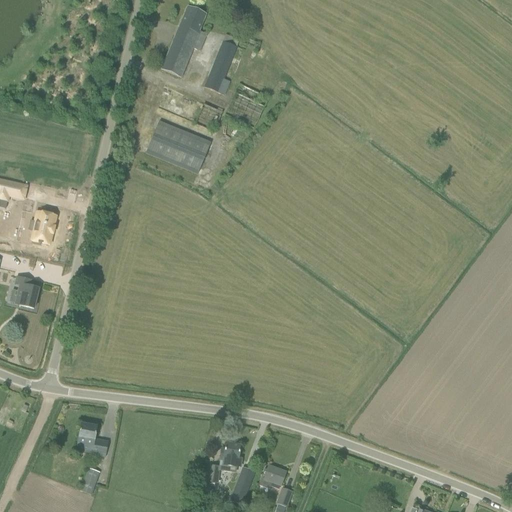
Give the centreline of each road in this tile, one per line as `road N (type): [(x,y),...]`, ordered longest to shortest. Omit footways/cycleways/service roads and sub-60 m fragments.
road 1 (unclassified): [(511,510),(272,419),(49,391)]
road 2 (unclassified): [(49,391),(142,0)]
road 3 (track): [(0,508),(49,391)]
